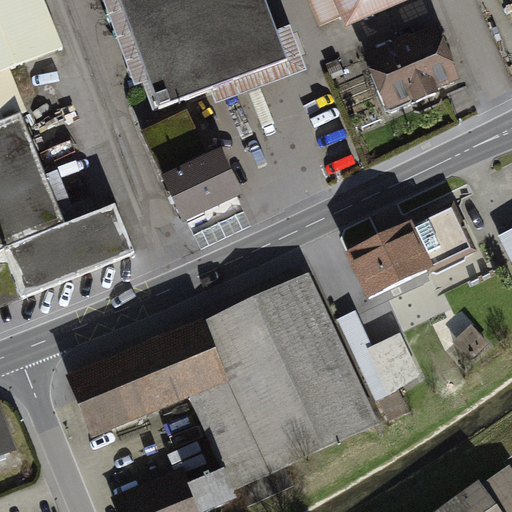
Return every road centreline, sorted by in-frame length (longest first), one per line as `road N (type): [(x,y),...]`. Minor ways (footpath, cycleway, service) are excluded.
road 1 (secondary): [(17,352),(511,129)]
road 2 (residential): [(17,352),(81,511)]
